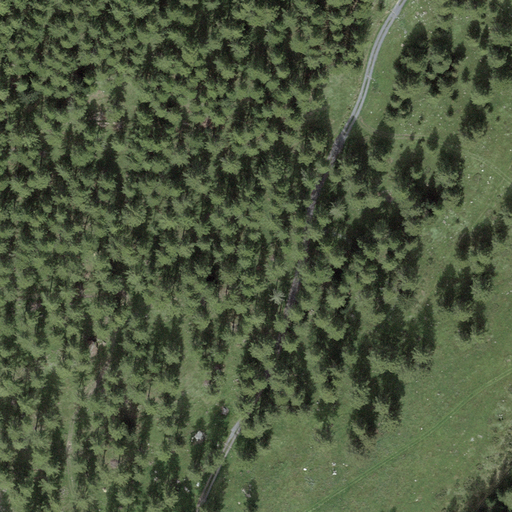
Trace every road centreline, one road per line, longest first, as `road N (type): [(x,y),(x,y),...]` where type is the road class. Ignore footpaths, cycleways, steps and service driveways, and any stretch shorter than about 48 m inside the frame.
road 1 (track): [(200,511),(275,358),(309,209),(402,0)]
road 2 (track): [(75,511),(69,500),(99,385),(106,292),(0,302)]
